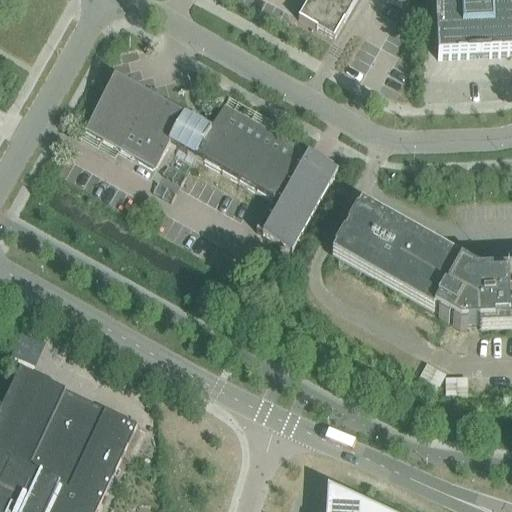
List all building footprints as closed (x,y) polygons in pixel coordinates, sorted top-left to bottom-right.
[(310,0),(298,22),(334,43),(358,0),(310,0)] [(511,0),(434,0),(438,62),(511,59),(511,0)] [(170,148),(273,206),(256,235),(292,255),(338,174),(308,157),(307,160),(302,157),(303,154),(224,109),(214,127),(197,117),(191,119),(188,124),(114,82),(85,134),(155,174),(170,148)] [(511,274),(508,275),(508,276),(505,276),(505,275),(483,276),(483,277),(475,278),(475,276),(462,268),(461,267),(462,266),(364,211),(361,217),(356,214),(334,253),(339,256),(336,261),(433,316),(433,315),(438,317),(437,320),(447,325),(449,323),(452,325),(451,328),(460,333),(460,332),(467,332),(467,329),(479,329),(479,332),(480,332),(480,333),(507,332),(507,331),(510,331),(510,332),(511,331),(511,274)] [(0,511),(97,511),(137,428),(20,373),(1,412),(0,411),(0,511)] [(371,511),(357,506),(327,491),(326,511),(371,511)]
